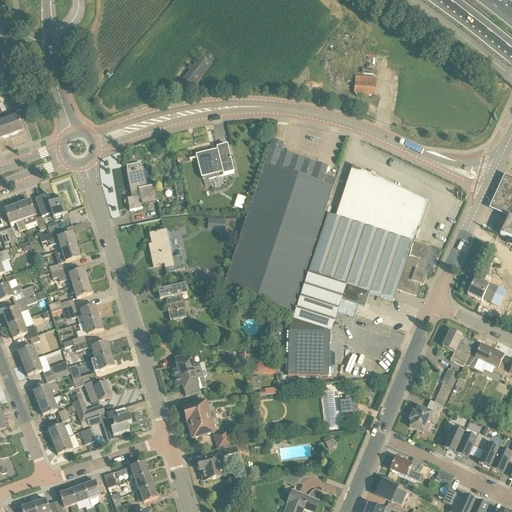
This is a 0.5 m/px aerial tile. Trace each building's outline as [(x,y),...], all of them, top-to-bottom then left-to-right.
[(201,78),(212,65),(202,57),(176,89),(186,97),(201,78)] [(376,79),(357,77),(355,77),(353,95),(375,97),(376,79)] [(18,100),(12,102),(16,113),(22,111),(18,100)] [(5,121),(11,136),(23,132),(18,116),(5,121)] [(0,140),(11,136),(5,121),(0,122),(0,140)] [(336,180),(332,178),(325,176),(328,167),(281,152),(284,144),(272,140),(223,290),(292,313),(333,189),(336,180)] [(234,173),(227,146),(217,148),(218,153),(198,158),(202,179),(209,177),(210,179),(234,173)] [(352,166),(335,218),(413,244),(426,203),(352,166)] [(127,200),(130,212),(142,210),(142,206),(158,203),(155,186),(138,189),(138,187),(146,185),(143,168),(127,171),(132,199),(127,200)] [(489,205),(511,215),(511,212),(511,176),(504,172),(489,205)] [(174,183),(177,199),(185,198),(181,182),(174,183)] [(62,200),(51,204),(48,195),(35,199),(42,218),(52,215),(53,220),(68,214),(62,200)] [(242,209),(246,198),(238,196),(234,207),(242,209)] [(42,218),(41,218),(36,220),(29,202),(17,206),(25,230),(26,230),(25,227),(37,223),(40,232),(46,230),(42,218)] [(19,233),(25,230),(17,206),(5,211),(10,225),(15,223),(19,233)] [(511,240),(511,212),(511,215),(509,218),(508,217),(500,236),(511,240)] [(335,218),(328,216),(292,321),(331,333),(342,301),(365,309),(369,294),(372,295),(394,302),(397,291),(416,297),(420,286),(423,287),(427,276),(424,274),(426,266),(431,250),(413,244),(335,218)] [(59,230),(57,223),(47,226),(49,233),(59,230)] [(6,231),(10,243),(16,241),(12,229),(6,231)] [(4,245),(10,243),(6,231),(0,233),(4,245)] [(172,259),(172,257),(166,231),(150,235),(153,253),(150,253),(153,268),(165,265),(167,273),(185,269),(182,256),(172,259)] [(61,251),(77,246),(73,234),(54,240),(52,234),(40,238),(42,244),(47,243),(48,248),(59,244),(61,251)] [(21,248),(25,253),(30,250),(26,244),(21,248)] [(63,271),(61,265),(80,259),(77,246),(61,251),(61,252),(55,254),(58,266),(49,269),(51,274),(63,271)] [(0,265),(9,261),(10,261),(7,251),(0,253),(0,276),(4,275),(4,274),(0,265)] [(40,278),(47,276),(44,267),(37,270),(40,278)] [(73,287),(88,282),(84,270),(65,276),(63,271),(51,274),(53,281),(58,279),(60,284),(70,280),(73,287)] [(194,280),(212,285),(214,279),(209,277),(210,272),(203,270),(202,275),(196,273),(194,280)] [(497,289),(489,285),(488,287),(474,281),(467,295),(481,302),(486,291),(494,295),(497,289)] [(73,287),(77,300),(92,295),(88,282),(73,287)] [(11,291),(9,285),(0,288),(0,302),(12,298),(14,303),(23,300),(35,295),(32,288),(22,292),(20,287),(11,291)] [(186,285),(158,291),(160,301),(166,300),(168,312),(168,314),(169,314),(170,322),(186,319),(182,297),(188,295),(186,285)] [(46,300),(43,292),(35,295),(38,303),(46,300)] [(27,311),(26,307),(38,303),(35,295),(23,300),(14,303),(16,309),(3,314),(8,328),(22,322),(19,314),(27,311)] [(63,311),(75,307),(73,301),(61,305),(60,303),(48,306),(51,314),(52,314),(63,311)] [(75,307),(63,311),(64,314),(64,317),(69,315),(71,320),(81,317),(84,324),(99,319),(95,307),(77,313),(75,307)] [(34,319),(36,325),(45,321),(42,315),(34,319)] [(99,319),(84,324),(88,337),(103,332),(99,319)] [(30,341),(38,338),(39,337),(34,326),(25,329),(22,322),(8,328),(13,340),(27,335),(29,341),(30,341)] [(355,322),(353,327),(376,335),(378,329),(355,322)] [(465,366),(475,344),(450,332),(443,348),(455,354),(451,362),(464,369),(465,366)] [(38,338),(30,341),(32,346),(40,343),(38,338)] [(74,347),(86,343),(84,338),(63,344),(65,350),(74,347)] [(86,343),(74,347),(76,353),(88,349),(86,343)] [(95,360),(111,355),(107,343),(91,348),(95,360)] [(486,366),(493,352),(481,346),(477,352),(473,350),(476,344),(475,344),(465,366),(483,374),(486,366)] [(38,360),(33,347),(25,350),(25,351),(18,354),(23,366),(38,360)] [(350,379),(356,353),(352,352),(351,358),(343,356),(341,370),(345,371),(343,378),(350,379)] [(493,373),(494,373),(501,376),(506,365),(501,363),(504,357),(493,352),(486,366),(494,369),(493,373)] [(91,362),(95,374),(98,373),(115,368),(111,355),(95,360),(95,361),(91,362)] [(174,381),(206,372),(204,366),(202,364),(193,367),(190,355),(175,360),(178,370),(171,372),(174,381)] [(248,368),(250,356),(240,355),(239,367),(248,368)] [(374,376),(376,360),(364,358),(362,373),(367,374),(367,375),(374,376)] [(34,376),(43,373),(38,360),(23,366),(28,378),(34,375),(34,376)] [(43,375),(45,380),(68,371),(69,370),(66,363),(50,369),(48,370),(49,373),(44,375),(43,375)] [(253,363),(253,375),(276,375),(276,363),(253,363)] [(511,368),(506,365),(501,376),(511,381),(511,377),(511,368)] [(435,402),(443,406),(451,390),(452,390),(459,375),(449,370),(442,386),(435,402)] [(55,382),(55,381),(68,376),(70,375),(68,371),(45,380),(47,385),(55,382)] [(206,372),(174,381),(177,389),(183,387),(186,397),(201,393),(200,391),(206,389),(203,378),(206,378),(207,376),(206,372)] [(98,380),(95,374),(74,381),(73,381),(75,387),(76,390),(77,390),(78,389),(84,387),(93,384),(92,381),(98,380)] [(260,378),(253,378),(253,383),(247,383),(248,391),(262,389),(261,378),(260,378)] [(459,380),(454,392),(457,393),(459,389),(462,391),(466,383),(459,380)] [(92,406),(112,397),(107,383),(95,388),(93,384),(84,387),(92,406)] [(38,405),(53,399),(49,386),(40,389),(41,391),(33,393),(38,405)] [(347,397),(345,397),(346,402),(341,402),(343,414),(347,414),(348,418),(349,418),(350,418),(352,417),(353,417),(354,416),(355,415),(356,415),(356,414),(357,412),(358,411),(358,410),(358,409),(358,408),(358,406),(358,405),(358,404),(357,403),(356,402),(356,401),(355,400),(354,399),(353,398),(352,398),(350,397),(349,397),(348,397),(347,397)] [(53,399),(38,405),(43,417),(49,414),(50,415),(58,412),(53,399)] [(102,406),(87,412),(83,400),(74,404),(75,407),(75,406),(77,413),(78,416),(81,424),(88,422),(88,421),(91,420),(91,421),(100,418),(100,417),(105,415),(102,406)] [(416,414),(413,413),(409,421),(412,423),(410,428),(423,434),(431,415),(438,418),(443,408),(430,402),(426,412),(419,408),(416,414)] [(214,434),(212,428),(219,426),(217,421),(213,408),(206,410),(204,404),(183,410),(187,424),(188,424),(193,440),(214,434)] [(70,415),(77,413),(75,406),(75,407),(68,409),(69,412),(70,415)] [(60,419),(68,416),(66,411),(58,414),(60,419)] [(129,415),(117,418),(115,413),(106,416),(105,415),(100,417),(100,418),(105,433),(111,431),(113,437),(130,432),(128,425),(132,424),(129,415)] [(62,424),(70,421),(68,416),(60,419),(62,424)] [(453,430),(456,425),(449,422),(444,434),(450,437),(444,450),(456,455),(465,435),(453,430)] [(68,439),(66,433),(71,431),(69,424),(56,429),(56,430),(49,432),(53,444),(68,439)] [(95,443),(91,431),(91,430),(81,434),(86,446),(95,443)] [(218,452),(232,448),(228,432),(213,436),(218,452)] [(265,436),(261,437),(262,443),(275,441),(274,434),(265,435),(265,436)] [(478,435),(476,440),(465,435),(456,455),(468,460),(473,448),(479,450),(484,438),(478,435)] [(323,441),(330,451),(336,447),(330,437),(323,441)] [(489,443),(490,441),(484,438),(479,450),(484,453),(479,465),(491,471),(501,448),(489,443)] [(68,439),(53,444),(58,457),(65,454),(73,451),(68,439)] [(226,477),(221,458),(238,454),(238,453),(249,451),(248,445),(237,447),(232,448),(218,452),(211,454),(212,459),(211,459),(197,463),(200,473),(202,472),(204,483),(226,477)] [(511,453),(501,448),(491,471),(503,476),(508,463),(511,464),(511,453)] [(414,459),(411,465),(396,459),(394,464),(393,464),(392,466),(393,466),(390,471),(400,475),(420,484),(423,477),(420,475),(425,464),(414,459)] [(135,480),(149,475),(145,464),(139,466),(139,465),(131,468),(135,480)] [(451,486),(455,478),(440,471),(436,480),(451,486)] [(117,486),(116,484),(113,475),(104,478),(109,489),(117,486)] [(140,492),(153,487),(149,475),(135,480),(140,492)] [(283,477),(283,483),(295,488),(300,476),(283,477)] [(84,487),(89,501),(101,496),(96,482),(84,487)] [(397,489),(382,482),(376,496),(391,503),(391,502),(398,506),(405,493),(397,489)] [(72,491),(77,505),(89,501),(84,487),(72,491)] [(140,505),(144,504),(158,499),(153,487),(140,492),(136,494),(140,505)] [(71,511),(79,511),(78,510),(79,510),(77,505),(72,491),(60,496),(62,501),(54,504),(56,511),(65,511),(65,510),(70,508),(71,511)] [(308,511),(314,511),(318,503),(319,502),(292,491),(286,504),(288,504),(284,511),(302,511),(303,510),(308,511)] [(457,495),(449,491),(448,491),(443,504),(452,508),(450,511),(471,511),(476,503),(464,497),(460,507),(453,504),(457,495)] [(113,503),(121,499),(119,494),(111,497),(113,503)] [(121,499),(113,503),(115,510),(121,508),(120,504),(123,503),(121,499)] [(56,511),(54,504),(47,506),(45,501),(33,505),(35,511),(56,511)] [(486,511),(488,508),(476,503),(471,511),(486,511)]
